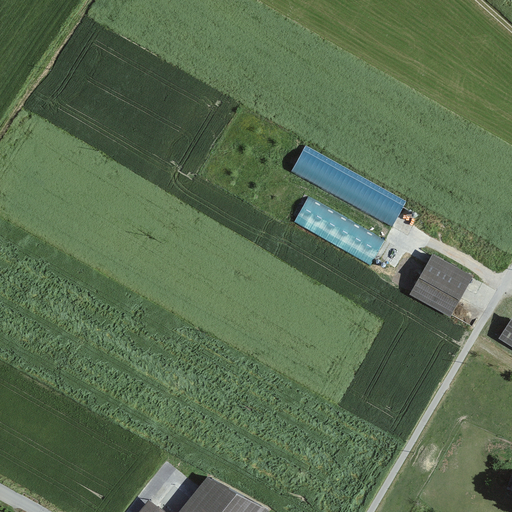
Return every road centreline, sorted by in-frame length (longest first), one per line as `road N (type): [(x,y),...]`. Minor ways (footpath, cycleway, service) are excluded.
road 1 (residential): [(370,511),(511,277)]
road 2 (track): [(0,135),(93,0)]
